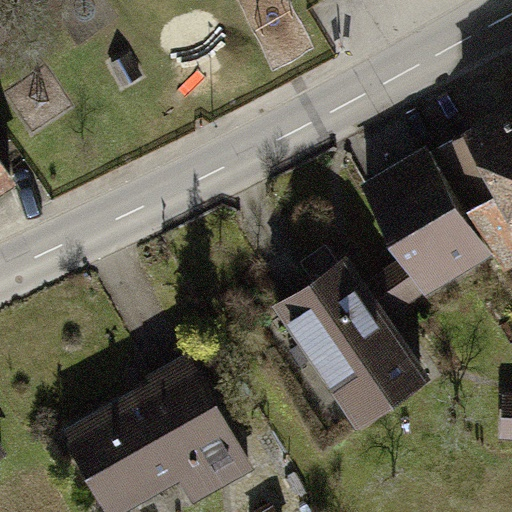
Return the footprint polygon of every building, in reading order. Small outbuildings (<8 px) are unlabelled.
[(511,87),(462,116),(468,125),(511,203),(511,87)] [(511,203),(468,125),(435,143),(497,246),(511,271),(511,270),(511,203)] [(0,213),(38,187),(0,134),(0,213)] [(350,242),(275,294),(357,415),(432,365),(394,309),(497,246),(435,143),(430,134),(361,177),(403,251),(372,273),(350,242)] [(203,356),(81,426),(130,511),(187,511),(267,467),(203,356)] [(0,423),(0,463),(16,455),(0,423)]
